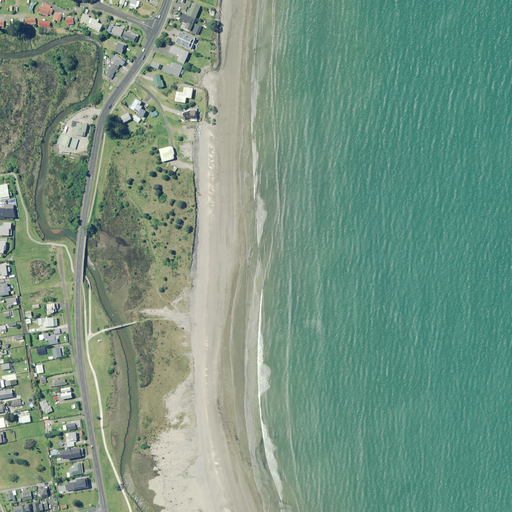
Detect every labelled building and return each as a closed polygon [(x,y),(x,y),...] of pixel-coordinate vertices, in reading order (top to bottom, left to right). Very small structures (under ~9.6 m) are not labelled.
[(135,0),(131,0),(130,8),(132,9),(133,7),(136,9),(137,7),(139,7),(139,6),(141,6),(142,3),(139,3),(140,2),(135,0)] [(37,3),(33,1),(30,4),(29,8),(29,12),(33,13),(33,9),(34,5),(37,3)] [(194,22),(202,4),(194,1),(189,12),(185,11),(181,21),(186,23),(184,28),(200,35),(204,26),(194,22)] [(44,6),(41,5),(38,12),(48,16),(49,13),(51,14),(53,9),(50,8),(44,6)] [(62,14),(55,12),(53,19),(60,21),(62,14)] [(83,22),(88,24),(88,26),(95,30),(100,33),(104,25),(98,23),(99,21),(94,18),(93,19),(84,14),(81,20),(82,20),(80,22),(83,23),(83,22)] [(51,22),(40,19),(39,25),(49,28),(51,22)] [(114,27),(111,25),(108,31),(121,36),(124,30),(114,26),(114,27)] [(138,36),(126,31),(123,37),(135,42),(138,36)] [(195,43),(197,39),(182,32),(177,42),(181,44),(181,45),(193,50),(194,46),(196,47),(198,44),(195,43)] [(126,44),(119,42),(116,51),(122,54),(126,44)] [(171,52),(177,54),(177,56),(180,57),(178,61),(184,64),(189,52),(173,46),(171,52)] [(112,58),(110,61),(107,66),(109,67),(107,70),(109,72),(106,76),(112,79),(114,75),(113,75),(119,67),(120,64),(123,65),(126,60),(122,57),(121,58),(113,52),(110,57),(112,58)] [(175,63),(175,64),(170,63),(169,66),(166,65),(164,71),(179,77),(183,66),(175,63)] [(161,80),(160,74),(154,75),(157,87),(159,87),(160,88),(164,87),(163,80),(161,80)] [(193,89),(185,87),(184,93),(177,92),(176,101),(186,103),(187,97),(192,98),(193,89)] [(142,102),(136,98),(129,108),(138,113),(137,114),(143,118),(147,112),(142,108),(143,107),(140,105),(142,102)] [(184,119),(186,119),(186,118),(191,118),(191,121),(197,121),(197,110),(189,110),(184,113),(184,119)] [(132,119),(129,113),(122,116),(125,122),(132,119)] [(141,119),(135,114),(133,117),(135,118),(134,119),(138,123),(141,119)] [(88,124),(74,121),(72,126),(75,126),(74,134),(85,136),(88,124)] [(61,133),(57,143),(76,149),(79,139),(61,133)] [(196,147),(194,145),(183,144),(182,157),(186,158),(186,161),(193,161),(193,158),(194,157),(194,155),(196,154),(196,147)] [(10,192),(8,184),(0,185),(0,189),(1,194),(0,194),(0,199),(10,198),(10,196),(12,196),(12,192),(10,192)] [(12,223),(3,223),(3,225),(1,225),(1,227),(0,227),(0,235),(12,235),(12,230),(10,230),(10,229),(12,229),(12,223)] [(9,268),(8,264),(0,264),(0,274),(3,274),(3,276),(8,275),(7,272),(11,271),(11,268),(9,268)] [(8,286),(8,283),(1,284),(2,287),(0,287),(0,296),(10,294),(9,291),(11,291),(10,286),(8,286)] [(18,304),(17,298),(7,299),(8,308),(12,307),(12,305),(18,304)] [(57,312),(56,309),(59,309),(58,304),(56,304),(55,303),(48,304),(49,310),(47,310),(48,315),(52,314),(52,313),(54,313),(54,312),(57,312)] [(58,326),(57,318),(38,319),(38,325),(44,325),(44,327),(58,326)] [(49,337),(49,333),(44,334),(45,339),(47,338),(47,341),(50,340),(50,345),(60,343),(58,335),(49,337)] [(47,354),(45,347),(37,348),(38,355),(47,354)] [(62,358),(60,349),(53,350),(54,360),(62,358)] [(67,385),(66,379),(54,381),(54,383),(50,384),(51,387),(67,385)] [(61,392),(62,398),(73,396),(71,385),(61,387),(62,392),(61,392)] [(50,406),(47,400),(40,403),(44,412),(46,411),(47,414),(53,411),(51,406),(50,406)] [(32,422),(31,415),(22,417),(22,418),(19,418),(20,424),(32,422)] [(77,432),(66,433),(68,447),(75,446),(74,442),(77,442),(77,438),(78,437),(77,432)] [(66,459),(81,456),(81,454),(82,454),(81,446),(59,450),(60,457),(66,456),(66,459)] [(82,472),(80,462),(75,462),(76,466),(70,467),(71,474),(82,472)] [(89,486),(87,476),(78,478),(78,480),(70,482),(70,483),(66,483),(67,489),(88,486),(89,486)] [(49,495),(47,486),(39,487),(41,496),(49,495)] [(32,499),(31,490),(20,492),(21,499),(24,498),(24,500),(32,499)] [(6,493),(8,500),(13,498),(14,500),(16,499),(14,491),(6,493)] [(43,504),(43,501),(33,502),(34,511),(37,511),(42,511),(49,510),(48,503),(43,504)]
